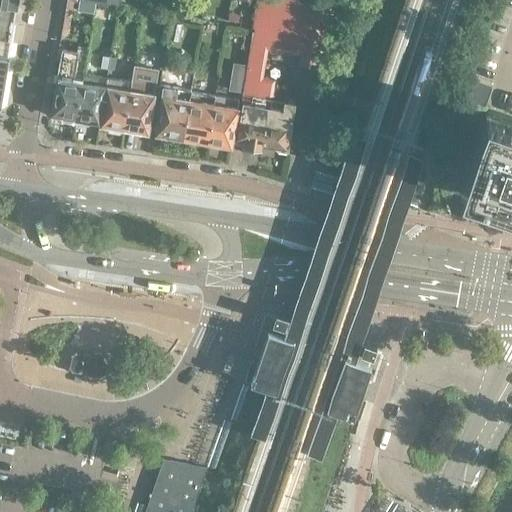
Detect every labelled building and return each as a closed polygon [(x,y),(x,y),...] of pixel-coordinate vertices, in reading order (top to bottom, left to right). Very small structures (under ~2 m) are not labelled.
[(0,0),(0,5),(17,8),(18,0),(0,0)] [(66,0),(60,39),(68,34),(73,3),(79,4),(77,16),(93,19),(95,1),(119,5),(119,0),(66,0)] [(256,0),(251,39),(303,49),(301,62),(320,66),(333,0),(352,5),(353,0),(256,0)] [(0,5),(0,104),(1,105),(9,56),(17,8),(0,5)] [(164,55),(167,39),(157,37),(155,54),(164,55)] [(52,113),(75,117),(83,72),(84,72),(88,47),(78,45),(77,51),(59,48),(57,59),(61,59),(52,113)] [(102,55),(100,67),(108,69),(110,57),(102,55)] [(83,72),(75,117),(99,121),(107,76),(84,72),(83,72)] [(107,76),(99,121),(123,125),(131,80),(107,76)] [(234,77),(232,89),(240,90),(242,78),(234,77)] [(266,106),(270,83),(246,79),(235,141),(244,143),(243,145),(261,148),(261,146),(267,106),(266,106)] [(131,80),(123,125),(148,130),(156,84),(131,80)] [(159,84),(156,103),(155,112),(159,113),(156,131),(182,135),(190,90),(191,88),(164,83),(163,85),(159,84)] [(190,90),(182,135),(207,139),(214,95),(190,90)] [(214,95),(207,139),(209,140),(212,144),(218,145),(223,142),(231,144),(239,99),(214,95)] [(267,106),(261,146),(277,148),(276,152),(288,154),(293,129),(291,129),(296,103),(285,101),(283,109),(267,106)] [(511,121),(486,112),(459,189),(511,207),(511,121)] [(342,178),(315,169),(309,184),(337,194),(342,178)] [(401,200),(417,205),(420,196),(403,191),(401,200)] [(353,349),(361,352),(361,353),(373,358),(375,353),(377,347),(364,343),(364,344),(356,341),(360,329),(298,318),(297,321),(289,318),(289,317),(276,312),(274,318),(273,323),(285,327),(286,326),(294,329),(291,338),(268,330),(262,348),(257,362),(251,361),(244,380),(251,383),(266,388),(272,390),(256,437),(259,438),(311,456),(316,458),(332,411),(345,416),(345,415),(353,418),(359,420),(366,401),(360,397),(365,382),(371,366),(350,358),(353,349)] [(72,356),(70,367),(73,371),(99,376),(104,373),(106,363),(103,358),(77,353),(72,356)] [(242,384),(229,419),(237,422),(250,387),(242,384)] [(215,468),(232,422),(223,419),(206,465),(215,468)] [(191,511),(207,467),(206,466),(203,474),(168,467),(164,478),(155,505),(148,502),(144,511),(191,511)]
